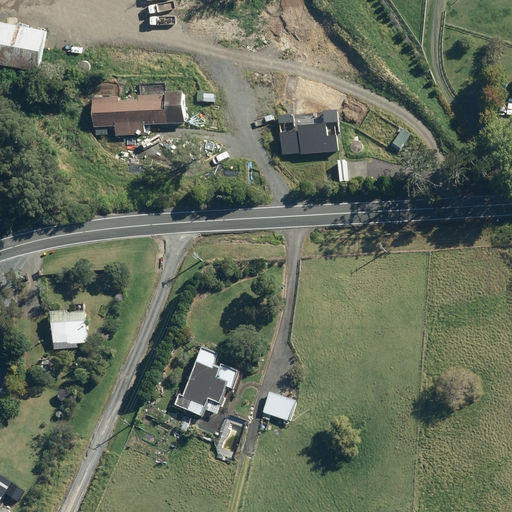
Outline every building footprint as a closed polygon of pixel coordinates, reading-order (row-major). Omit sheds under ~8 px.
[(5,23),(0,21),(0,61),(43,71),(53,25),(6,15),(5,23)] [(143,101),(97,101),(97,128),(120,129),(120,136),(148,137),(148,125),(187,126),(187,97),(143,96),(143,101)] [(285,134),(286,155),(343,152),(342,138),(333,139),(333,123),(344,123),(343,109),(329,110),(330,124),(304,126),(304,133),(285,134)] [(402,152),(413,135),(406,130),(395,147),(402,152)] [(369,160),(341,160),(341,182),(369,182),(369,160)] [(91,345),(90,308),(56,309),(57,350),(82,349),(82,345),(91,345)] [(224,354),(205,346),(179,407),(205,419),(210,409),(222,414),(234,386),(236,387),(244,370),(221,361),(224,354)] [(302,400),(273,391),(265,415),(287,422),(287,425),(294,427),(302,400)] [(7,487),(0,484),(0,506),(4,508),(11,493),(6,491),(7,487)]
